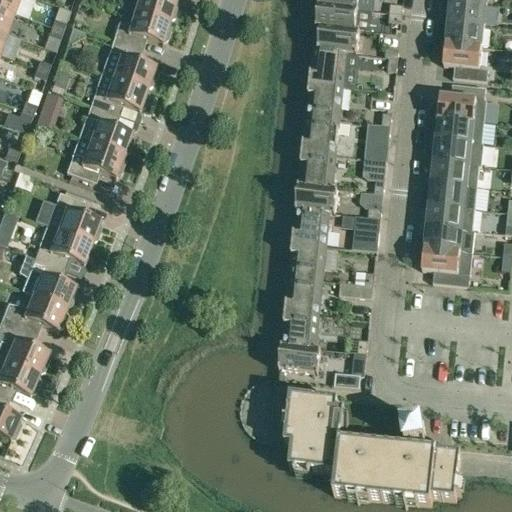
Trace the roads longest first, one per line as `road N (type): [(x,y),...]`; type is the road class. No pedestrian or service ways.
road 1 (unclassified): [(48,505),(235,0)]
road 2 (residential): [(511,405),(412,395),(384,369),(420,0)]
